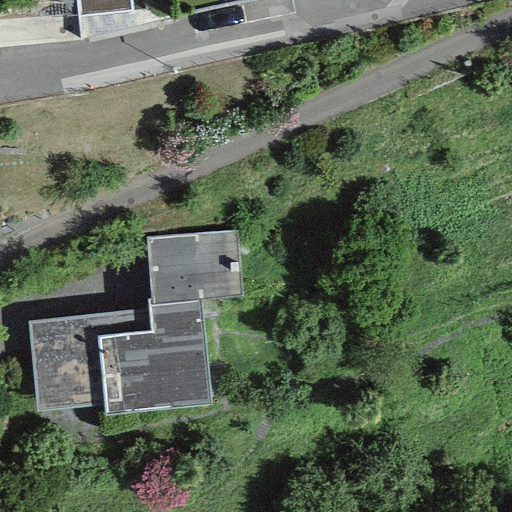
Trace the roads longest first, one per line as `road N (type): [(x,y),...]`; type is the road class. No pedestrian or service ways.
road 1 (unknown): [(0,267),(187,162),(511,20)]
road 2 (residential): [(0,88),(425,0)]
